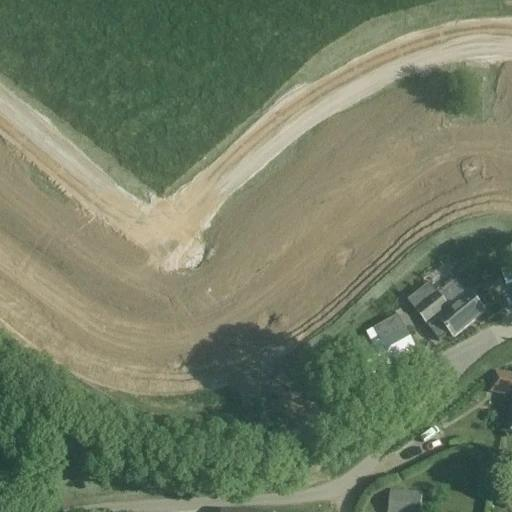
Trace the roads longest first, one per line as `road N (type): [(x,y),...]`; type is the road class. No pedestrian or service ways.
road 1 (unclassified): [(469,347),(288,441),(201,452),(95,423),(0,354)]
road 2 (unclassified): [(469,347),(447,382),(340,486),(299,498),(82,511)]
road 3 (track): [(476,98),(459,154),(463,167),(511,188)]
